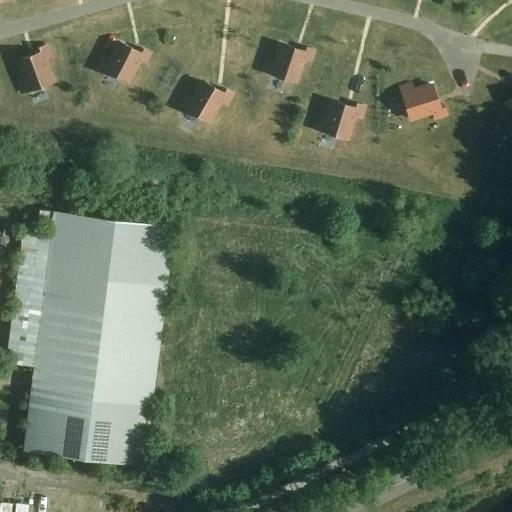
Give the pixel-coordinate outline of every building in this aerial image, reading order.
[(99,66),(129,81),(139,60),(145,63),(151,52),(142,48),(140,52),(119,42),(110,59),(104,56),(99,66)] [(265,71),(296,81),(304,59),(310,61),(314,49),(305,46),(303,51),(282,43),(275,62),(269,60),(265,71)] [(22,92),(53,81),(45,59),(51,57),(47,45),(38,48),(39,53),(18,61),(25,80),(18,82),(22,92)] [(181,104),(210,121),(222,101),(227,104),(234,93),(225,88),(222,92),(203,81),(193,98),(187,95),(181,104)] [(401,87),(411,119),(433,112),(435,118),(447,115),(444,105),(440,106),(433,85),(414,91),(412,84),(401,87)] [(316,128),(348,138),(355,116),(361,117),(365,105),(355,102),(354,107),(332,101),(326,120),(319,118),(316,128)] [(35,366),(24,450),(145,465),(175,226),(55,211),(52,234),(23,231),(7,363),(35,366)]
